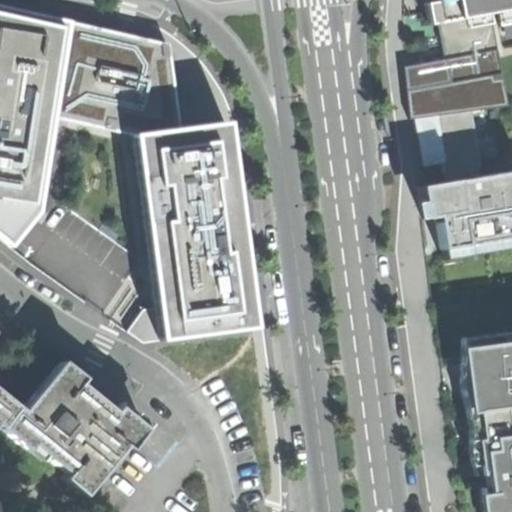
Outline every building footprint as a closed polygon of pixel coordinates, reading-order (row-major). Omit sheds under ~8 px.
[(407,110),(409,109),(430,106),(467,99),(502,94),(487,2),(493,1),(495,14),(511,11),(511,0),(431,0),(437,35),(439,49),(398,56),(407,110)] [(0,232),(12,242),(41,209),(69,19),(0,3),(0,232)] [(168,51),(69,19),(55,117),(129,134),(179,124),(168,51)] [(467,99),(430,106),(438,152),(439,162),(447,161),(448,165),(449,170),(473,165),(472,157),(477,156),(467,99)] [(430,106),(409,109),(414,134),(417,151),(417,156),(438,152),(430,106)] [(179,124),(132,130),(156,306),(145,307),(132,326),(147,340),(245,325),(214,120),(179,124)] [(437,239),(511,225),(511,159),(473,165),(449,170),(419,175),(412,176),(418,208),(424,207),(431,206),(437,239)] [(472,406),(476,405),(511,400),(511,326),(466,333),(469,358),(471,368),(468,369),(472,406)] [(63,475),(85,493),(109,460),(114,463),(144,427),(112,402),(108,407),(90,393),(74,381),(77,375),(57,359),(20,409),(15,405),(0,423),(0,426),(28,448),(31,443),(66,470),(63,475)] [(0,423),(15,405),(0,393),(0,423)] [(511,400),(476,405),(480,433),(511,428),(511,400)] [(485,511),(511,511),(511,428),(480,433),(475,433),(478,456),(483,455),(484,470),(486,481),(481,482),(485,511)]
